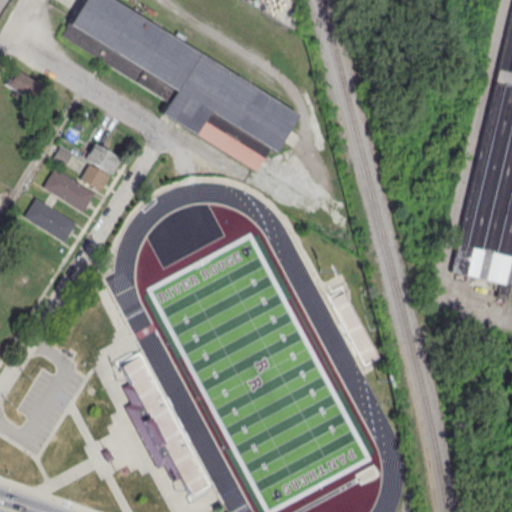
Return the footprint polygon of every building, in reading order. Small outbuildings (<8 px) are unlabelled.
[(81,0),(112,0),(296,114),(273,151),(267,148),(253,171),(193,133),(160,112),(166,102),(60,36),(81,0)] [(511,0),(460,275),(511,284),(511,0)] [(4,84),(29,99),(38,85),(13,69),(4,84)] [(14,120),(25,103),(3,89),(0,94),(0,127),(2,129),(9,117),(14,120)] [(119,158),(92,142),(82,157),(109,174),(119,158)] [(59,166),(69,156),(61,148),(51,159),(59,166)] [(98,190),(107,176),(87,164),(78,178),(98,190)] [(82,211),(93,191),(52,168),(41,188),(82,211)] [(63,241),(74,221),(33,198),(21,218),(63,241)] [(5,278),(29,293),(38,278),(14,263),(5,278)] [(136,399),(157,389),(139,352),(118,363),(128,382),(117,387),(147,448),(158,443),(136,399)]
